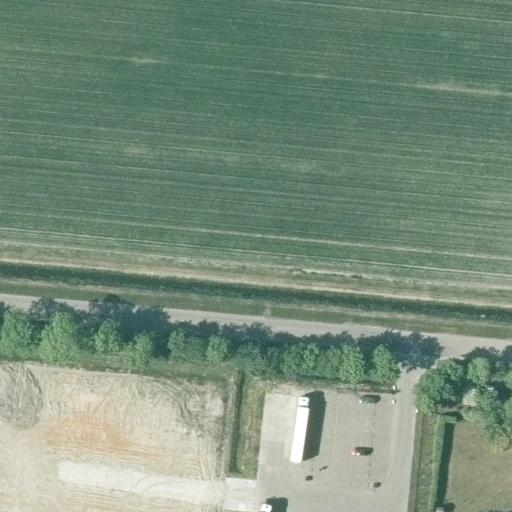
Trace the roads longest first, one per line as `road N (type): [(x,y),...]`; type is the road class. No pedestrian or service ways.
road 1 (unclassified): [(511,362),(0,314)]
road 2 (unknown): [(409,352),(404,470),(384,506)]
